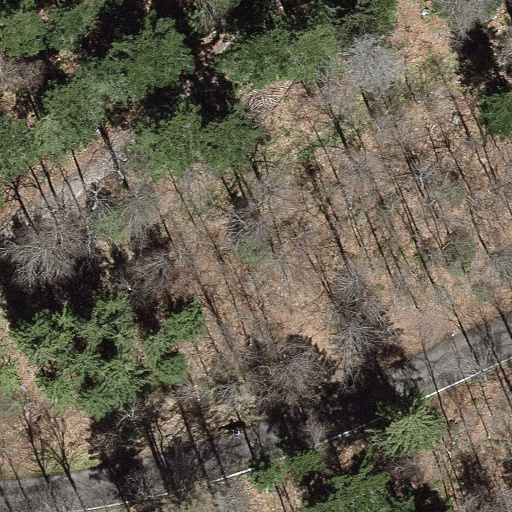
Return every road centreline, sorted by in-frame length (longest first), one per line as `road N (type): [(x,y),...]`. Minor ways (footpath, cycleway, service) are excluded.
road 1 (tertiary): [(511,343),(225,468),(0,507)]
road 2 (track): [(266,0),(212,68),(41,232),(0,249)]
